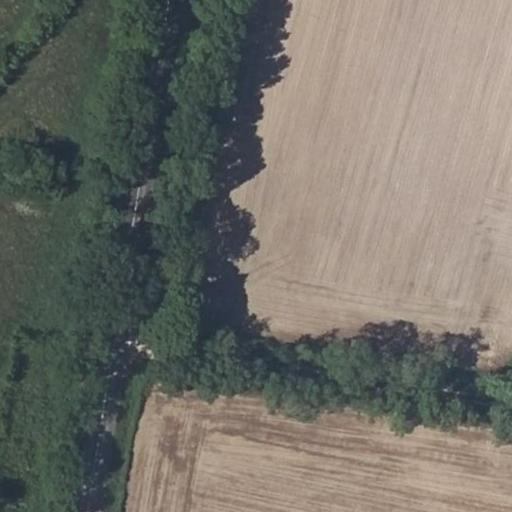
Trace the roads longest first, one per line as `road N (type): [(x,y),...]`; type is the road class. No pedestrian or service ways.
road 1 (unclassified): [(120,353),(511,413)]
road 2 (tertiary): [(120,353),(173,0)]
road 3 (tertiary): [(88,511),(120,353)]
